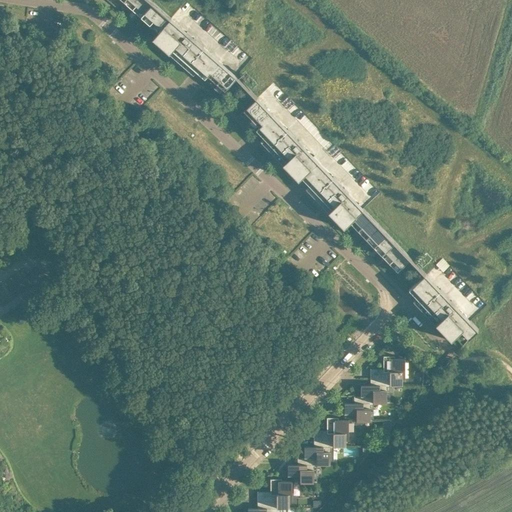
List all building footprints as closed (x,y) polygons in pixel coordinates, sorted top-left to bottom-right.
[(140,0),(128,0),(132,3),(129,7),(132,10),(135,6),(140,0)] [(154,2),(150,0),(140,0),(135,6),(141,11),(138,14),(141,17),(144,13),(154,2)] [(162,10),(154,2),(144,13),(149,18),(146,22),(149,25),(152,21),(162,10)] [(158,26),(155,30),(158,32),(170,17),(162,10),(152,21),(158,26)] [(158,32),(152,39),(193,75),(196,72),(200,75),(204,79),(214,67),(220,61),(216,57),(186,31),(171,18),(170,17),(158,32)] [(212,86),(222,74),(228,68),(220,61),(214,67),(204,79),(212,86)] [(235,75),(236,75),(228,68),(222,74),(212,86),(220,93),(230,81),(235,75)] [(251,103),(240,113),(247,121),(258,111),(265,105),(258,97),(257,97),(251,103)] [(247,121),(255,130),(266,119),(273,113),(265,105),(258,111),(247,121)] [(259,141),(297,180),(301,177),(312,167),(318,161),(303,145),(288,129),(273,113),(266,119),(255,130),(263,137),(259,141)] [(312,167),(301,177),(304,181),(308,185),(305,188),(343,228),(349,222),(363,208),(363,207),(333,176),(321,164),(318,161),(312,167)] [(361,227),(371,216),(364,208),(363,208),(349,222),(352,224),(356,221),(361,227)] [(360,233),(363,229),(369,235),(379,225),(371,216),(361,227),(357,230),(360,233)] [(371,238),(376,243),(387,233),(379,225),(369,235),(365,238),(368,241),(371,238)] [(395,241),(387,233),(376,243),(373,246),(376,249),(379,246),(384,251),(395,241)] [(384,257),(387,254),(392,259),(403,249),(395,241),(384,251),(381,255),(384,257)] [(411,258),(403,249),(392,259),(389,263),(391,266),(395,262),(400,268),(411,258)] [(470,320),(456,305),(440,289),(429,276),(426,273),(425,273),(408,289),(411,293),(415,297),(412,300),(450,340),(460,331),(468,339),(478,328),(470,320)] [(383,371),(377,371),(377,378),(389,378),(389,385),(390,385),(401,385),(401,378),(405,378),(405,358),(394,358),(394,356),(383,356),(383,369),(383,371)] [(423,384),(429,384),(433,379),(425,371),(423,384)] [(370,385),(360,385),(360,396),(361,396),(372,396),(373,403),(390,403),(390,402),(386,402),(386,386),(390,386),(390,385),(389,385),(389,378),(377,378),(377,385),(370,385)] [(354,403),(344,403),(344,414),(356,414),(356,421),(373,420),(370,420),(370,404),(373,404),(373,403),(372,396),(361,396),(361,403),(354,403)] [(326,432),(321,432),(321,440),(332,440),(332,446),(333,446),(345,446),(345,440),(348,440),(348,419),(338,419),(338,417),(327,417),(326,430),(326,432)] [(314,447),(304,447),(304,457),(316,457),(316,464),(333,464),(333,463),(330,463),(330,447),(333,447),(333,446),(332,446),(332,440),(321,440),(321,447),(314,447)] [(297,464),(287,464),(287,475),(299,475),(299,482),(317,482),(317,481),(313,481),(313,465),(317,465),(316,464),(316,457),(304,457),(304,458),(304,464),(297,464)] [(270,494),(264,494),(264,501),(276,501),(276,507),(279,507),(283,507),(289,508),(289,502),(292,502),(292,481),(282,481),(282,479),(270,479),(270,491),(270,494)] [(257,508),(248,508),(247,511),(279,511),(279,508),(279,507),(276,507),(276,501),(264,501),(264,508),(257,508)]
